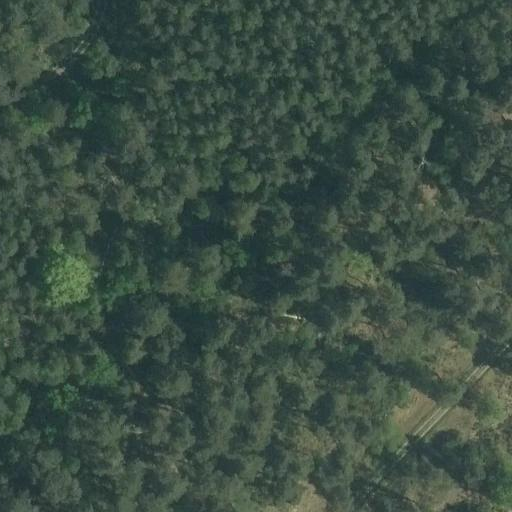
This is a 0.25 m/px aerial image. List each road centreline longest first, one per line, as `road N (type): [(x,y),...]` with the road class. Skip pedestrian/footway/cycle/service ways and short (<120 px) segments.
road 1 (track): [(511,335),(346,511)]
road 2 (track): [(101,0),(72,60),(0,96)]
